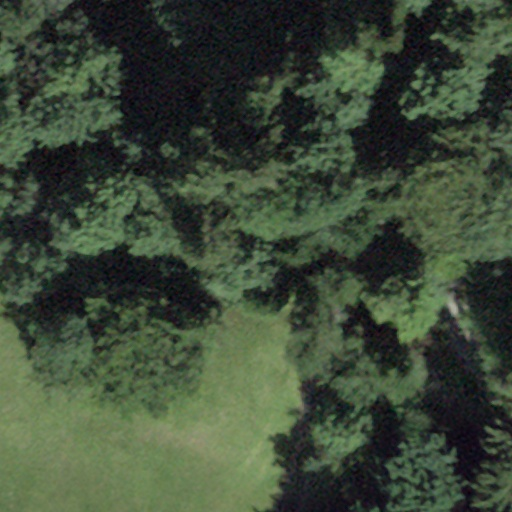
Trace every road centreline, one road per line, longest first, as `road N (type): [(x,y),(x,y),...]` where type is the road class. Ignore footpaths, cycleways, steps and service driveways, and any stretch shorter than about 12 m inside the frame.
road 1 (track): [(284,511),(341,331),(503,131),(511,131)]
road 2 (track): [(511,216),(473,274),(464,360),(511,409)]
